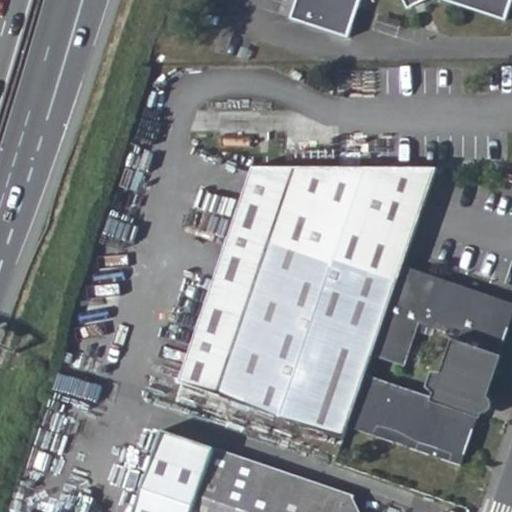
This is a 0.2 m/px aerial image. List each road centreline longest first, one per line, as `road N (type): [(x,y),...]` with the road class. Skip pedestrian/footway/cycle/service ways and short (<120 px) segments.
road 1 (trunk): [(25,124),(66,92),(97,0)]
road 2 (trunk): [(25,124),(61,0)]
